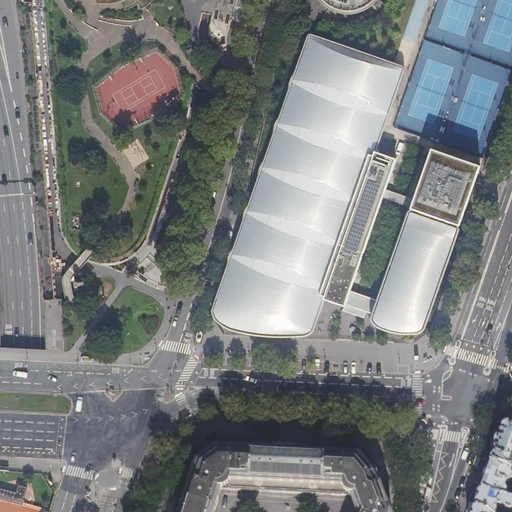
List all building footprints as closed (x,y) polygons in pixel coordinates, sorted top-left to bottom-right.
[(317,0),(318,0),(322,6),(328,10),(334,13),(341,15),(348,16),(355,15),(361,13),(367,9),(373,5),(376,0),(317,0)] [(378,157),(409,68),(310,34),(213,314),(217,321),(228,331),(250,337),(310,339),(317,328),(325,304),(373,320),(373,326),(375,330),(404,339),(414,340),(422,336),(428,329),(482,173),(432,155),(379,301),(353,293),(398,163),(378,157)] [(290,351),(290,358),(330,359),(330,352),(290,351)] [(497,443),(501,430),(511,424),(511,420),(508,420),(496,427),(489,450),(494,452),(497,443)] [(511,424),(501,430),(497,443),(494,452),(490,462),(511,469),(511,424)] [(390,511),(383,492),(377,473),(360,454),(290,451),(217,447),(196,461),(190,479),(180,511),(390,511)] [(511,469),(490,462),(486,475),(481,488),(506,497),(508,491),(507,487),(506,487),(508,482),(510,481),(511,480),(511,469)] [(478,496),(475,505),(470,503),(467,511),(466,511),(497,511),(498,511),(497,511),(497,509),(498,505),(511,510),(511,499),(510,499),(506,497),(481,488),(478,496)]
